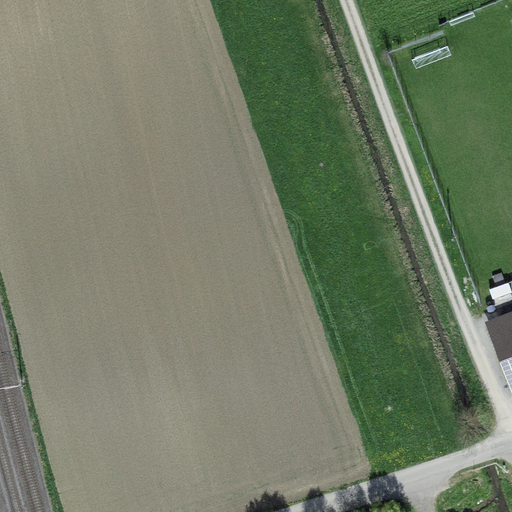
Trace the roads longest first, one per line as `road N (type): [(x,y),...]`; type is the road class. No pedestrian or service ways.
road 1 (track): [(346,0),(511,436)]
road 2 (residential): [(310,511),(452,463)]
